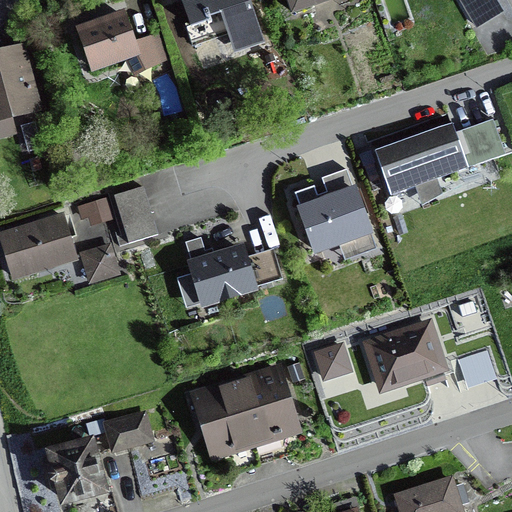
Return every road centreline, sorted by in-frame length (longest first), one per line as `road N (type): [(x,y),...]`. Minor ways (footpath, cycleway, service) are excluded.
road 1 (residential): [(196,511),(511,410)]
road 2 (residential): [(511,65),(242,158)]
